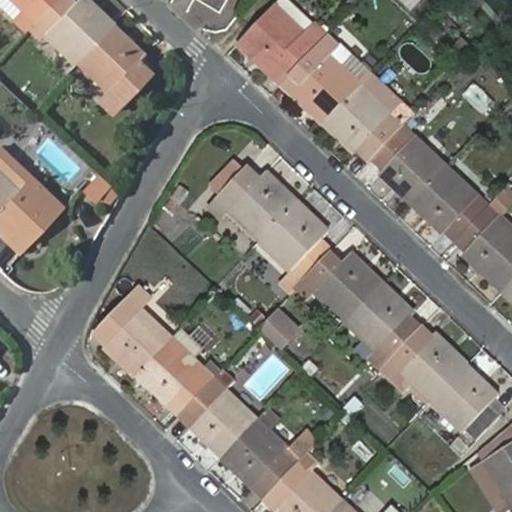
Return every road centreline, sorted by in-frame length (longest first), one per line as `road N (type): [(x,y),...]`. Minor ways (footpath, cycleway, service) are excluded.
road 1 (residential): [(511,350),(214,67)]
road 2 (residential): [(57,351),(214,67)]
road 3 (residential): [(223,511),(57,351)]
